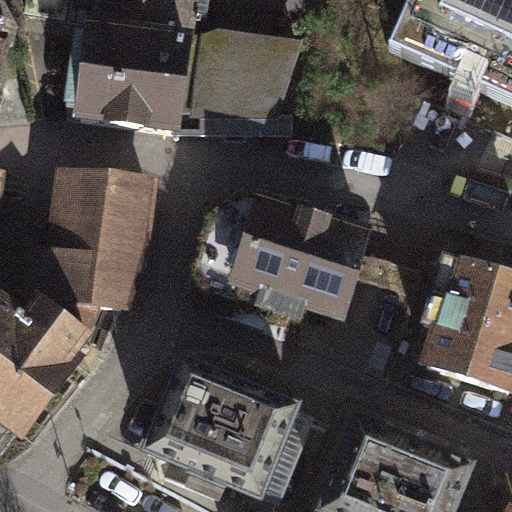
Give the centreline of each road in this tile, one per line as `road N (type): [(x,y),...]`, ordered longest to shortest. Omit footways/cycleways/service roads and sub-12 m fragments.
road 1 (residential): [(164,309),(511,455)]
road 2 (residential): [(511,225),(191,162)]
road 3 (residential): [(4,511),(136,363),(164,309)]
road 4 (residential): [(191,162),(0,142)]
road 5 (residential): [(164,309),(191,162)]
